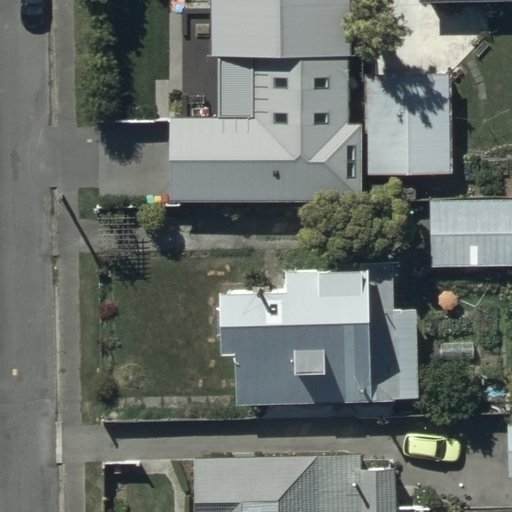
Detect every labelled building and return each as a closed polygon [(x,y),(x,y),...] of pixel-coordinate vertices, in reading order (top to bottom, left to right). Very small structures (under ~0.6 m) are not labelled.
[(225,12),(225,49),(287,53),(347,48),(347,0),(208,0),(209,12),(225,12)] [(447,165),(447,66),(366,67),(366,166),(447,165)] [(359,137),(173,140),(174,206),(360,203),(359,137)] [(428,233),(429,269),(511,266),(511,238),(511,230),(428,233)] [(234,363),(235,410),(416,404),(413,314),(392,315),(391,267),(359,268),(360,279),(282,281),(282,290),(227,292),(227,302),(216,302),(218,363),(234,363)] [(252,458),(252,464),(232,464),(232,459),(201,460),(201,464),(191,464),(192,511),(426,511),(426,509),(393,509),(393,475),(359,476),(359,462),(342,463),(342,457),(252,458)]
